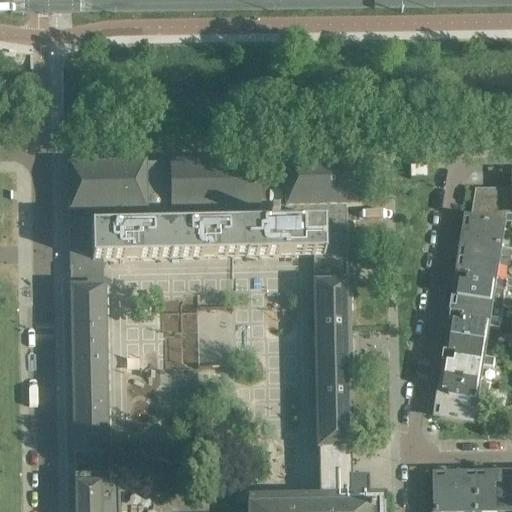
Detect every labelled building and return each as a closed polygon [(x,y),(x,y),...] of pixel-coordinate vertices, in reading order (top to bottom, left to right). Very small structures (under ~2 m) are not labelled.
[(346,239),(346,224),(345,208),(362,208),(361,160),(171,164),(172,211),(258,210),(259,226),(169,227),(169,251),(171,251),(171,261),(323,258),(323,276),(314,276),(314,285),(314,318),(317,451),(351,450),(349,390),(351,389),(351,376),(349,376),(348,313),(350,313),(349,300),(347,300),(346,253),(348,253),(348,239),(346,239)] [(169,251),(169,227),(259,226),(258,210),(172,211),(171,164),(67,166),(70,306),(68,306),(69,319),(70,319),(72,382),(70,382),(70,395),(72,395),(73,456),(107,455),(105,380),(105,368),(104,335),(103,290),(103,280),(93,280),(93,262),(103,262),(138,261),(171,261),(171,251),(169,251)] [(484,223),(489,191),(476,191),(472,221),(484,223)] [(505,214),(504,191),(489,191),(484,223),(505,226),(507,216),(505,214)] [(505,226),(484,223),(472,221),(469,237),(476,238),(476,243),(502,247),(501,252),(511,253),(511,243),(503,242),(505,226)] [(501,252),(502,247),(476,243),(476,238),(469,237),(464,236),(462,246),(468,247),(465,261),(499,267),(501,252)] [(497,282),(499,267),(465,261),(463,276),(470,277),(470,282),(496,286),(495,291),(507,293),(508,283),(497,282)] [(495,291),(496,286),(470,282),(470,277),(463,276),(458,275),(456,286),(461,287),(459,301),(493,306),(495,291)] [(504,308),(493,306),(459,301),(457,316),(464,317),(463,322),(490,326),(489,331),(500,332),(502,323),(504,308)] [(489,331),(490,326),(463,322),(464,317),(457,316),(452,315),(450,325),(455,326),(453,340),(487,346),(489,331)] [(484,361),(487,346),(453,340),(451,355),(458,356),(457,361),(484,365),(483,370),(494,372),(496,362),(484,361)] [(483,370),(484,365),(457,361),(458,356),(451,355),(445,354),(444,365),(449,366),(447,380),(480,385),(483,370)] [(478,400),(480,385),(447,380),(445,395),(452,396),(451,401),(477,405),(477,409),(488,411),(490,402),(478,400)] [(474,425),(477,409),(477,405),(451,401),(452,396),(445,395),(439,394),(437,405),(443,405),(441,420),(474,425)] [(511,511),(511,480),(503,481),(503,475),(492,475),(492,481),(492,488),(497,488),(497,511),(511,511)] [(477,511),(477,481),(463,481),(463,476),(453,476),(453,482),(453,489),(457,489),(457,511),(477,511)] [(118,511),(118,491),(118,477),(74,478),(74,511),(118,511)] [(385,511),(385,496),(368,496),(368,479),(350,480),(350,496),(248,498),(248,511),(385,511)] [(497,511),(497,488),(492,488),(492,481),(477,481),(477,511),(497,511)] [(457,511),(457,489),(453,489),(453,482),(437,482),(437,511),(457,511)]
